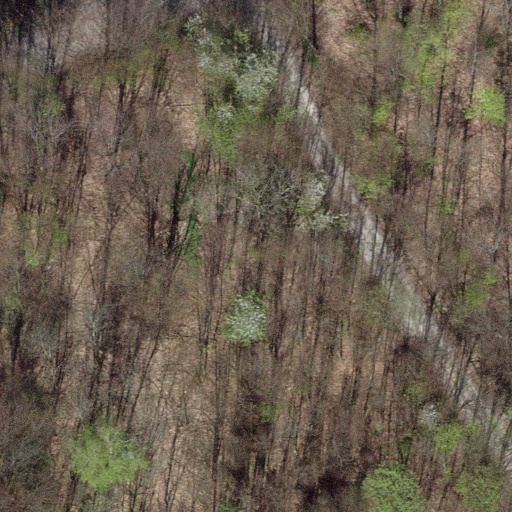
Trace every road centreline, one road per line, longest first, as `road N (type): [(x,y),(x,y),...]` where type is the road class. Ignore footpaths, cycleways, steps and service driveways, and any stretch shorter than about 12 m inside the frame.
road 1 (track): [(258,0),(275,62),(403,294),(511,453)]
road 2 (track): [(163,0),(0,67)]
